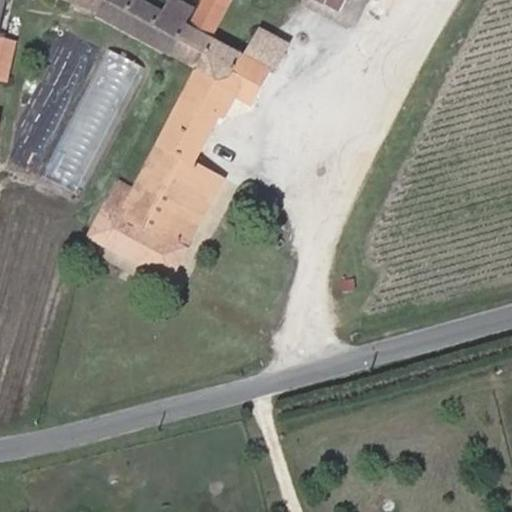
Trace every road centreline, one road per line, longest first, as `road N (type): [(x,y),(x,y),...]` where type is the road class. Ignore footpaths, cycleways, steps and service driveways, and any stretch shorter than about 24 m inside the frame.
road 1 (unclassified): [(511,315),(0,448)]
road 2 (unknown): [(438,0),(404,59),(319,270),(300,373)]
